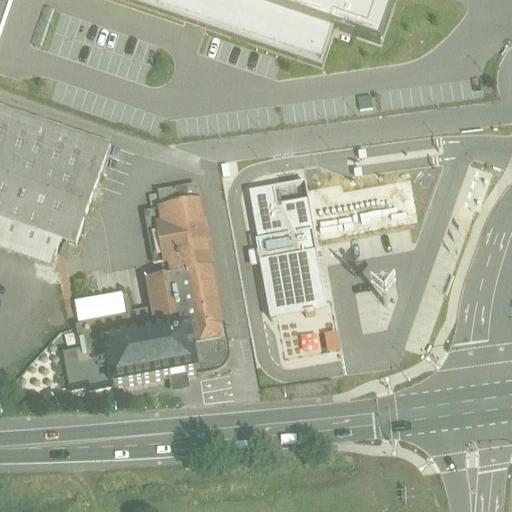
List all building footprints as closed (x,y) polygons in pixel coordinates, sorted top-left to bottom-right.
[(0,0),(0,40),(13,0),(0,0)] [(117,0),(323,70),(335,32),(382,48),(398,0),(117,0)] [(111,147),(0,108),(0,134),(103,170),(111,147)] [(103,170),(0,134),(0,219),(62,241),(77,246),(103,170)] [(319,257),(306,185),(249,195),(262,265),(260,265),(271,324),(327,314),(317,257),(319,257)] [(198,190),(161,196),(164,212),(202,205),(198,190)] [(164,212),(153,214),(163,266),(165,265),(168,280),(215,272),(203,205),(164,212)] [(62,241),(0,219),(0,244),(55,264),(62,241)] [(168,280),(149,284),(149,283),(148,283),(154,312),(134,315),(135,321),(79,332),(83,353),(63,357),(70,394),(90,391),(90,395),(114,390),(114,392),(172,381),(173,385),(175,385),(176,391),(188,389),(186,383),(188,382),(188,378),(200,376),(199,374),(216,371),(219,369),(222,367),(224,365),(225,363),(226,361),(227,359),(227,357),(227,355),(225,343),(228,343),(228,342),(215,272),(168,280)]
